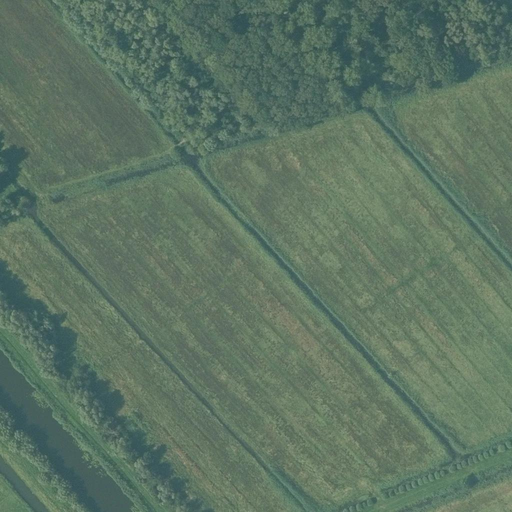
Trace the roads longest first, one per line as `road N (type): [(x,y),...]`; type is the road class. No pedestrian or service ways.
road 1 (track): [(0,331),(157,511)]
road 2 (track): [(174,147),(42,192),(0,147)]
road 3 (track): [(511,452),(369,511)]
